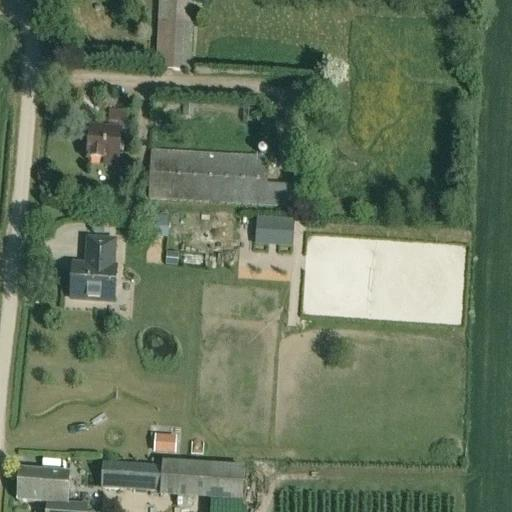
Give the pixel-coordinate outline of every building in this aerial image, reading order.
[(465,0),(443,0),(448,13),(468,7),(465,0)] [(157,72),(190,74),(193,2),(160,1),(157,72)] [(184,107),(184,118),(193,118),(193,107),(184,107)] [(127,124),(127,110),(111,109),(110,123),(127,124)] [(120,169),(121,132),(90,131),(90,162),(107,162),(107,168),(120,169)] [(268,158),(152,151),(148,201),(300,210),(302,190),(268,187),(268,158)] [(435,203),(451,204),(452,182),(436,181),(435,203)] [(165,235),(165,213),(142,213),(142,234),(165,235)] [(276,242),(295,243),(296,229),(276,228),(276,242)] [(92,269),(76,268),(74,301),(116,304),(118,271),(115,270),(117,244),(92,242),(90,261),(93,261),(92,269)] [(245,470),(164,465),(163,470),(124,468),(103,466),(101,491),(122,493),(162,496),(161,498),(242,504),(245,470)] [(48,507),(68,508),(70,477),(20,474),(18,505),(48,507)]
